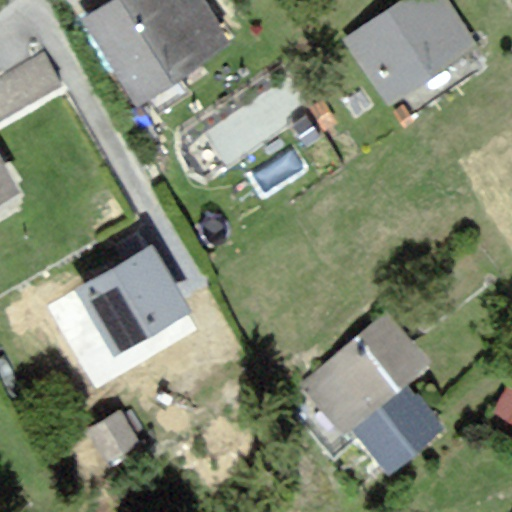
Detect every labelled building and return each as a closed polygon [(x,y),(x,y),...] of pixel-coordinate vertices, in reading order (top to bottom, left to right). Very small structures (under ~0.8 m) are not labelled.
[(108,0),(85,15),(137,100),(231,43),(204,0),(108,0)] [(447,0),(402,0),(344,38),(386,103),(476,44),(447,0)] [(44,49),(0,74),(0,116),(62,81),(44,49)] [(0,158),(0,199),(18,189),(0,158)] [(153,243),(77,286),(89,306),(65,319),(89,361),(118,344),(122,351),(192,310),(153,243)] [(387,311),(304,383),(384,476),(443,425),(405,381),(429,360),(387,311)] [(511,382),(509,381),(492,412),(511,422),(511,382)]
